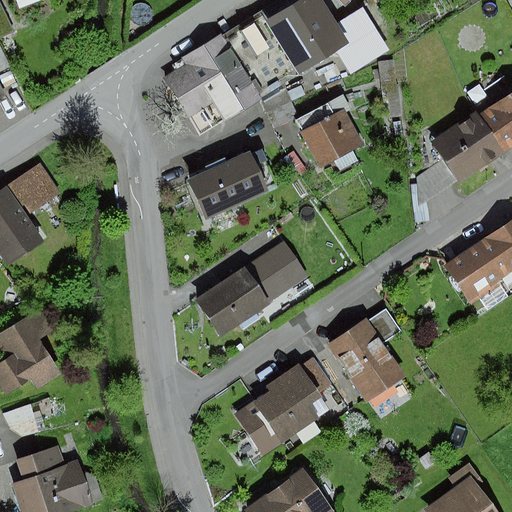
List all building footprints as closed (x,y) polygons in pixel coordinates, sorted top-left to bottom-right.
[(322,0),(300,0),(268,20),(301,74),(350,45),(337,24),(322,0)] [(0,1),(0,38),(14,32),(0,1)] [(350,45),(364,67),(389,51),(363,9),(337,24),(350,45)] [(185,65),(162,78),(198,138),(261,99),(285,85),(301,74),(268,20),(263,12),(223,36),(222,33),(181,58),(185,65)] [(0,100),(5,97),(0,85),(0,72),(11,68),(0,44),(0,100)] [(394,60),(378,62),(385,118),(400,116),(394,60)] [(285,85),(261,99),(273,128),(297,116),(285,85)] [(511,91),(477,115),(503,154),(511,147),(511,91)] [(343,95),(297,120),(303,132),(344,109),(349,106),(343,95)] [(303,132),(300,133),(319,168),(333,160),(339,171),(358,161),(352,151),(363,145),(344,109),(303,132)] [(476,113),(432,142),(443,159),(459,183),(503,154),(477,115),(476,113)] [(206,171),(187,179),(206,220),(268,191),(250,152),(227,162),(225,158),(205,167),(206,171)] [(293,152),(286,156),(300,176),(307,171),(293,152)] [(459,183),(443,159),(417,177),(419,208),(459,183)] [(39,163),(7,186),(28,215),(60,193),(39,163)] [(7,186),(0,190),(0,254),(9,267),(46,242),(28,215),(7,186)] [(511,221),(446,267),(470,302),(511,273),(511,221)] [(283,241),(244,267),(269,304),(308,277),(283,241)] [(244,267),(195,301),(220,337),(269,304),(244,267)] [(0,351),(4,357),(0,359),(0,387),(1,387),(6,394),(31,379),(37,388),(59,374),(38,339),(52,330),(40,309),(0,333),(0,351)] [(386,310),(368,321),(383,344),(401,332),(386,310)] [(366,318),(327,345),(365,401),(404,375),(383,344),(368,321),(366,318)] [(313,357),(300,366),(319,394),(332,385),(313,357)] [(269,392),(235,415),(263,456),(322,415),(313,403),(321,397),(319,394),(300,366),(298,363),(265,386),(269,392)] [(29,404),(3,414),(9,428),(22,437),(37,432),(29,404)] [(59,446),(31,455),(50,511),(70,511),(103,501),(93,472),(83,475),(78,460),(65,464),(59,446)] [(50,511),(31,455),(16,460),(23,480),(12,484),(21,511),(50,511)] [(453,486),(421,509),(423,511),(496,511),(478,485),(483,481),(470,463),(448,478),(453,486)] [(334,511),(302,468),(245,510),(246,511),(334,511)]
